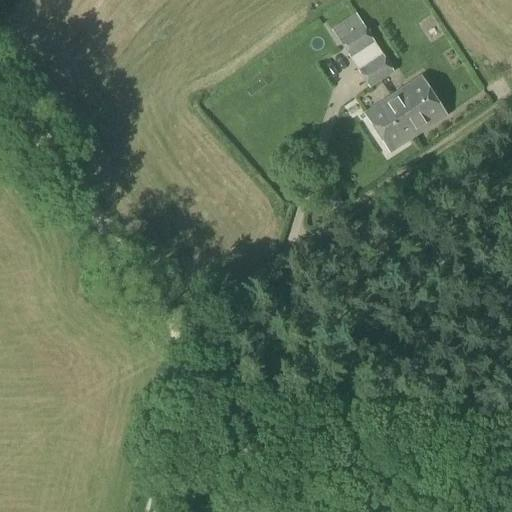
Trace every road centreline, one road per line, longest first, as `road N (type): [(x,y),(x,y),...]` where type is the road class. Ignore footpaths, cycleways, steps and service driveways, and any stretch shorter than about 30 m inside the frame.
road 1 (track): [(174,333),(0,85)]
road 2 (track): [(174,333),(179,359),(146,511)]
